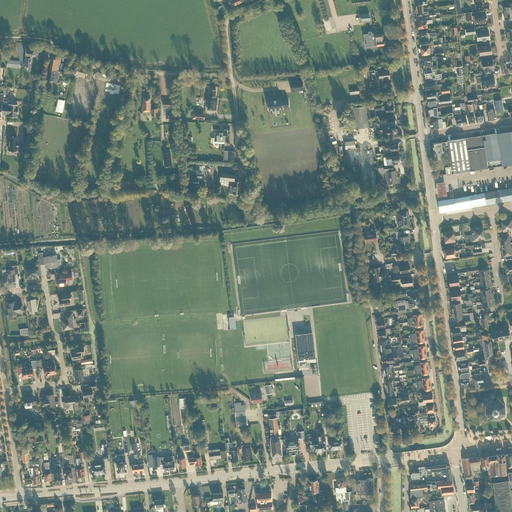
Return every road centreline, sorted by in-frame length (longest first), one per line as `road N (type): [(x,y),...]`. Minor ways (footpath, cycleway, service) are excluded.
road 1 (tertiary): [(457,450),(436,254)]
road 2 (residential): [(48,51),(122,71),(231,76)]
road 3 (residential): [(418,257),(440,424)]
road 4 (residential): [(355,191),(342,102),(416,99)]
road 5 (primary): [(21,497),(177,482)]
road 6 (residential): [(5,390),(63,381),(44,286)]
road 7 (residential): [(387,459),(372,318)]
